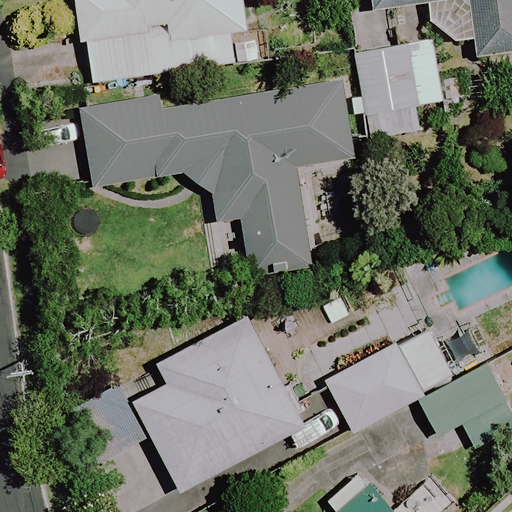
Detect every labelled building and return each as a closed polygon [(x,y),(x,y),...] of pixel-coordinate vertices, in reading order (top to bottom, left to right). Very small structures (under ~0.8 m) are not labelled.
[(78,0),(90,83),(193,68),(189,38),(248,30),(244,0),(78,0)] [(432,28),(454,45),(476,41),(479,59),(511,53),(511,0),(374,0),(377,12),(428,3),(432,28)] [(443,103),(433,40),(357,53),(371,140),(420,133),(416,107),(443,103)] [(218,221),(242,217),(251,274),(311,265),(295,167),(355,158),(342,80),(164,109),(162,97),(82,110),(94,187),(183,173),(213,193),(218,221)] [(306,426),(248,316),(149,368),(160,388),(130,403),(120,386),(71,411),(99,465),(153,437),(181,491),(306,426)] [(452,376),(427,332),(380,358),(367,335),(316,364),(355,433),(417,399),(439,438),(462,425),(475,447),(511,426),(511,405),(485,358),(452,376)] [(159,511),(141,470),(86,495),(93,511),(159,511)] [(393,511),(370,485),(358,472),(327,500),(337,511),(393,511)]
